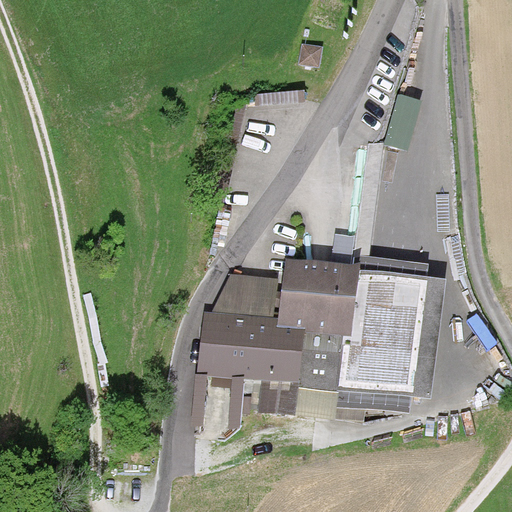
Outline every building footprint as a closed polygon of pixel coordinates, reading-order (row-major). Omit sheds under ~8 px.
[(359,289),(425,298),(428,280),(365,272),(381,155),(367,153),(349,287),(359,289)] [(285,292),(279,336),(305,339),(351,345),(359,289),(349,287),(287,279),(285,292)] [(207,326),(279,336),(285,292),(232,285),(207,326)] [(425,298),(359,289),(351,345),(344,396),(411,405),(425,298)] [(279,336),(207,326),(194,418),(215,421),(243,425),(248,389),(264,391),(261,418),(293,422),(305,339),(279,336)] [(480,346),(498,381),(511,374),(511,362),(498,337),(480,346)]
